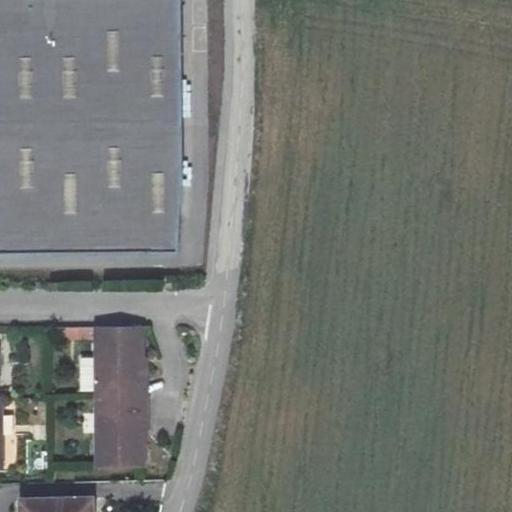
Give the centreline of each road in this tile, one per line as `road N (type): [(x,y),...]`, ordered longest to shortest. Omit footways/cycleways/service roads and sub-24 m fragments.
road 1 (residential): [(241,0),(243,102),(223,302)]
road 2 (residential): [(0,307),(223,302)]
road 3 (residential): [(223,302),(184,511)]
